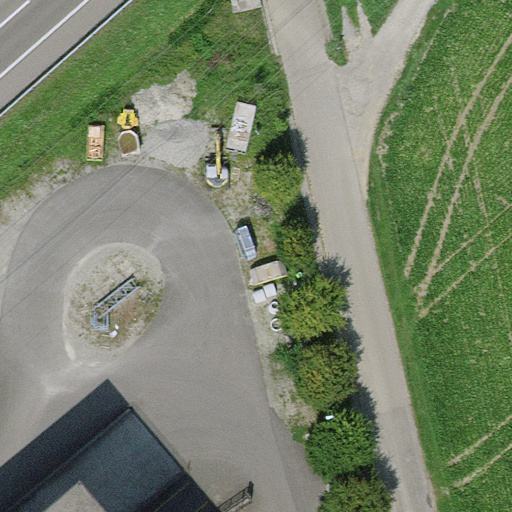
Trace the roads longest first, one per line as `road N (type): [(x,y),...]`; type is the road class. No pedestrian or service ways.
road 1 (unclassified): [(413,511),(295,0)]
road 2 (track): [(334,162),(410,0)]
